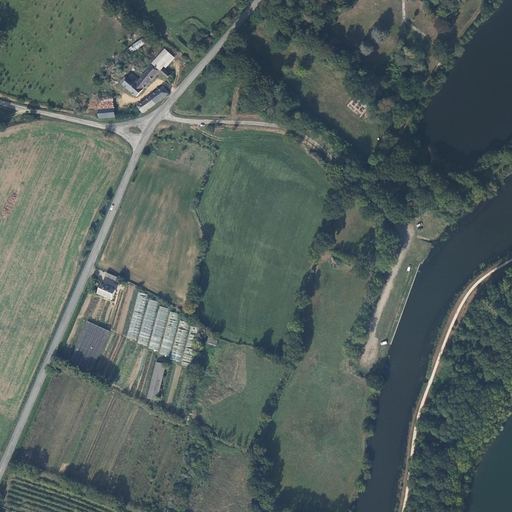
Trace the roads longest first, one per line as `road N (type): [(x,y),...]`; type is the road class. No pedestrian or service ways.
road 1 (tertiary): [(0,468),(144,141)]
road 2 (unclassified): [(159,115),(300,133),(409,237)]
road 3 (tertiary): [(159,115),(260,0)]
road 4 (unclassified): [(0,100),(144,141)]
